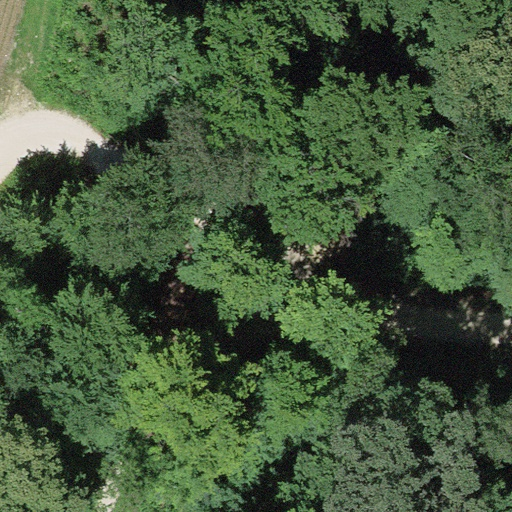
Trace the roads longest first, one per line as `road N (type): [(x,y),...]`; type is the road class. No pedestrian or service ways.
road 1 (track): [(308,274),(131,180),(85,144),(15,121),(0,150)]
road 2 (track): [(308,274),(178,373),(135,446),(117,511)]
road 3 (track): [(511,318),(424,324),(308,274)]
